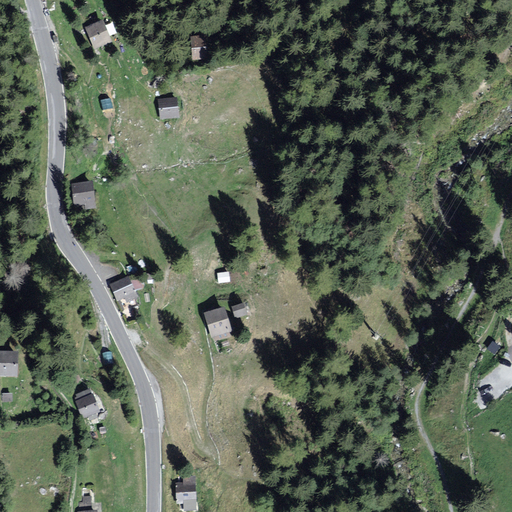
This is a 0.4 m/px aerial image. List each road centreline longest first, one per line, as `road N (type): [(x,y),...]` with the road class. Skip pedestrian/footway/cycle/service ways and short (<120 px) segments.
road 1 (tertiary): [(153,511),(152,433),(141,382),(104,299),(59,228),(56,95),(32,0)]
road 2 (track): [(202,313),(210,373),(204,450),(172,369),(133,337),(122,339)]
